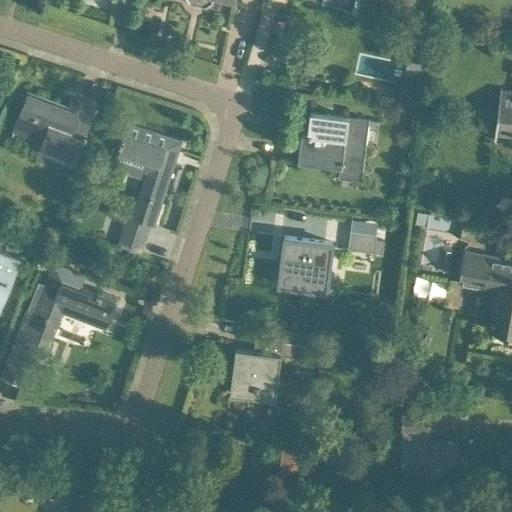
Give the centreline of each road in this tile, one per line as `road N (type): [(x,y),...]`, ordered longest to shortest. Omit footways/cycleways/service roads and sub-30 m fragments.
road 1 (residential): [(0,420),(133,429),(232,128),(231,109),(211,93),(0,26)]
road 2 (residential): [(380,395),(511,418)]
